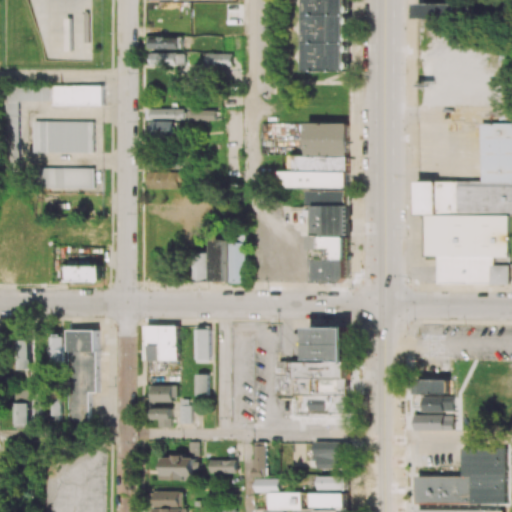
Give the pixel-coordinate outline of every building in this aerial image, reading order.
[(308,0),(308,71),(349,71),(349,0),(308,0)] [(417,20),(457,19),(457,3),(416,4),(417,20)] [(146,48),(182,49),(182,37),(146,36),(146,48)] [(152,52),(152,66),(185,67),(185,53),(152,52)] [(233,53),(207,54),(207,66),(234,66),(233,53)] [(52,105),(104,104),(103,86),(6,87),(6,123),(18,123),(17,101),(52,101),(52,105)] [(147,109),(147,120),(186,119),(186,108),(147,109)] [(216,120),(216,110),(189,110),(189,120),(216,120)] [(33,152),(94,152),(94,121),(34,121),(33,152)] [(181,141),(180,121),(151,122),(151,141),(181,141)] [(290,155),(289,171),(282,171),(281,186),(349,188),(350,123),(308,123),(307,155),(290,155)] [(163,161),(149,161),(148,169),(162,169),(163,161)] [(93,189),(94,168),(42,167),(41,188),(93,189)] [(152,189),(184,189),(185,172),(153,171),(152,189)] [(418,181),(511,181),(511,215),(417,215),(418,181)] [(316,282),(350,282),(349,191),(308,191),(308,204),(316,204),(316,282)] [(70,243),(100,244),(100,222),(71,222),(70,243)] [(231,283),(248,283),(248,235),(232,235),(231,283)] [(231,281),(230,239),(214,240),(215,282),(231,281)] [(209,280),(209,254),(196,254),(196,280),(209,280)] [(104,266),(69,265),(68,281),(103,283),(104,266)] [(180,326),(147,325),(147,360),(180,361),(180,326)] [(279,361),(279,395),(305,395),(305,411),(349,411),(349,327),(310,327),(310,362),(279,361)] [(211,360),(212,329),(197,329),(196,359),(211,360)] [(98,392),(98,330),(69,330),(69,426),(90,426),(89,392),(98,392)] [(53,363),(69,362),(68,334),(52,335),(53,363)] [(34,369),(34,339),(17,340),(17,369),(34,369)] [(209,374),(197,374),(196,395),(209,396),(209,374)] [(417,393),(450,392),(450,378),(417,379),(417,393)] [(177,385),(153,385),(153,403),(177,403),(177,385)] [(18,427),(33,428),(34,389),(19,389),(18,427)] [(35,423),(46,423),(47,391),(35,391),(35,423)] [(53,422),(64,422),(63,395),(53,395),(53,422)] [(454,411),(454,396),(425,396),(425,412),(454,411)] [(181,423),(193,423),(194,399),(182,399),(181,423)] [(159,419),(159,427),(172,427),(173,408),(153,407),(153,419),(159,419)] [(416,430),(455,430),(456,415),(417,414),(416,430)] [(316,468),(349,468),(348,440),(315,441),(316,468)] [(196,479),(196,456),(200,456),(200,442),(190,442),(190,456),(160,456),(160,479),(196,479)] [(267,445),(254,445),(255,476),(268,476),(267,445)] [(418,476),(418,510),(502,511),(502,506),(508,506),(508,449),(463,448),(463,476),(418,476)] [(238,473),(238,459),(212,460),(212,473),(238,473)] [(321,476),(321,489),(349,489),(349,475),(321,476)] [(256,490),(281,491),(281,479),(256,478),(256,490)] [(185,511),(185,491),(156,491),(156,511),(185,511)] [(304,493),(270,492),(270,509),(303,509),(304,493)] [(348,493),(313,493),(313,508),(348,507),(348,493)]
